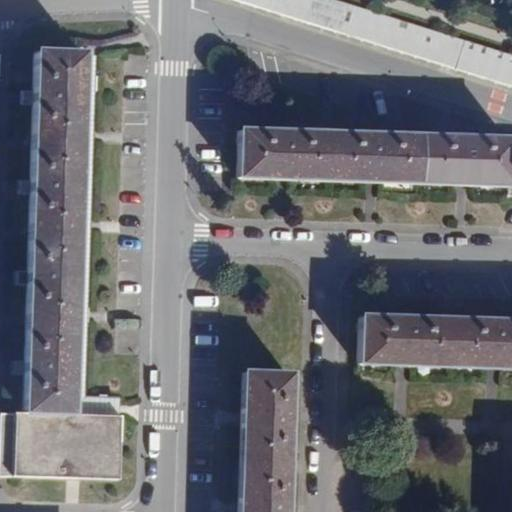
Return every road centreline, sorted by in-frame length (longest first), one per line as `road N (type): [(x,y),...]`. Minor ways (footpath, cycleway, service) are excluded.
road 1 (residential): [(173,8),(511,107)]
road 2 (residential): [(164,242),(154,511)]
road 3 (residential): [(312,511),(321,247)]
road 4 (residential): [(173,8),(164,242)]
road 5 (residential): [(511,253),(321,247)]
road 6 (residential): [(321,247),(164,242)]
